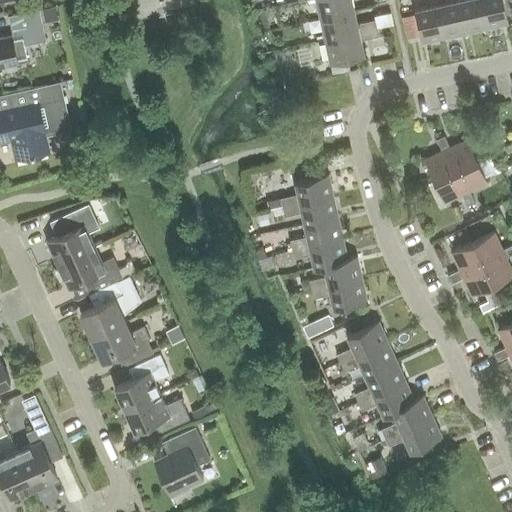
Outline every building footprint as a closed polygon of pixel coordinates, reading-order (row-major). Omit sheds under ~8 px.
[(315,0),(320,19),(354,11),(351,0),(315,0)] [(421,43),(443,38),(434,0),(425,0),(427,6),(414,9),(421,43)] [(444,0),(434,0),(443,38),(464,33),(456,0),(453,0),(445,2),(444,0)] [(456,0),(464,33),(486,29),(479,0),(456,0)] [(479,0),(486,29),(508,24),(502,0),(479,0)] [(0,66),(27,61),(24,45),(45,41),(39,9),(8,16),(12,35),(0,38),(0,66)] [(320,19),(324,40),(376,28),(374,20),(357,24),(354,11),(320,19)] [(265,14),(257,16),(260,28),(267,27),(265,14)] [(378,36),(376,28),(324,40),(329,62),(363,54),(360,40),(378,36)] [(74,80),(66,81),(67,89),(75,88),(74,80)] [(0,142),(10,140),(14,159),(49,151),(39,106),(64,100),(60,82),(29,89),(33,102),(0,109),(0,142)] [(440,138),(455,171),(477,161),(467,139),(449,148),(444,136),(440,138)] [(433,181),(455,171),(440,138),(436,140),(441,151),(423,160),(433,181)] [(455,171),(470,204),(474,202),(469,191),(487,182),(477,161),(455,171)] [(470,204),(455,171),(433,181),(443,203),(461,194),(466,206),(470,204)] [(280,198),(282,207),(333,196),(328,174),(294,181),(297,195),(280,198)] [(337,216),(333,196),(282,207),(284,217),(301,213),(303,224),(337,216)] [(46,241),(57,265),(94,247),(87,233),(99,227),(89,206),(64,217),(70,230),(46,241)] [(268,212),(257,214),(260,226),(271,223),(268,212)] [(342,237),(337,216),(303,224),(306,237),(289,240),(291,249),(342,237)] [(482,264),(511,249),(511,245),(502,250),(494,232),(472,242),(482,264)] [(347,258),(342,237),(291,249),(293,259),(310,255),(313,268),(323,266),(323,265),(347,259),(347,258)] [(449,279),(482,264),(472,242),(451,252),(459,270),(447,275),(449,279)] [(101,262),(94,247),(57,265),(68,288),(92,277),(98,290),(129,276),(128,275),(131,274),(127,265),(118,269),(112,257),(101,262)] [(262,247),(254,251),(255,254),(258,259),(266,257),(262,247)] [(511,249),(482,264),(492,285),(511,276),(511,271),(506,258),(511,254),(511,249)] [(266,257),(258,259),(262,269),(270,267),(271,266),(272,264),(270,256),(266,257)] [(310,289),(362,278),(357,256),(347,258),(347,259),(323,265),(323,266),(325,277),(308,280),(310,289)] [(492,285),(482,264),(449,279),(451,283),(463,278),(471,295),(492,285)] [(91,337),(125,322),(122,316),(140,300),(129,276),(98,290),(95,291),(101,304),(80,314),(91,337)] [(367,300),(362,278),(310,289),(312,299),(329,295),(332,308),(367,300)] [(302,290),(310,289),(308,281),(301,282),(302,290)] [(327,315),(302,327),(307,338),(333,327),(327,315)] [(351,347),(336,355),(340,363),(387,341),(378,321),(346,335),(351,347)] [(153,353),(147,340),(150,338),(144,326),(130,333),(125,322),(91,337),(101,361),(123,351),(129,364),(153,353)] [(511,348),(511,322),(497,329),(505,347),(494,352),(496,356),(511,348)] [(387,341),(340,363),(343,372),(359,364),(364,375),(396,361),(387,341)] [(511,348),(496,356),(497,360),(509,355),(511,361),(511,348)] [(114,388),(124,410),(160,393),(154,381),(169,374),(159,354),(135,365),(140,376),(114,388)] [(0,361),(0,387),(10,383),(0,361)] [(369,387),(354,394),(357,402),(405,381),(396,361),(364,375),(369,387)] [(405,381),(357,402),(361,411),(377,404),(383,416),(392,412),(391,411),(414,401),(414,399),(405,381)] [(160,393),(124,410),(134,431),(159,419),(164,430),(189,419),(180,398),(165,405),(160,393)] [(34,394),(23,399),(29,412),(40,407),(34,394)] [(396,422),(380,429),(381,430),(385,439),(432,416),(423,395),(414,399),(414,401),(391,411),(392,412),(396,422)] [(322,401),(328,416),(331,415),(339,410),(333,396),(322,401)] [(191,412),(195,420),(217,410),(213,401),(191,412)] [(432,416),(385,439),(388,446),(404,439),(409,451),(441,437),(432,416)] [(16,451),(33,488),(57,478),(46,454),(59,448),(48,423),(26,433),(31,445),(16,451)] [(337,435),(346,432),(342,423),(333,427),(337,435)] [(196,465),(210,459),(195,426),(168,439),(174,452),(153,461),(170,497),(189,488),(188,486),(203,479),(196,465)] [(363,434),(353,439),(359,452),(369,447),(363,434)] [(0,455),(0,478),(9,499),(33,488),(16,451),(1,458),(0,455)] [(380,456),(365,463),(371,478),(386,471),(380,456)]
